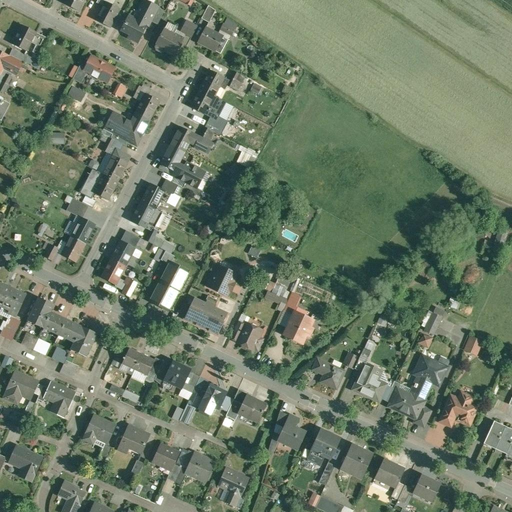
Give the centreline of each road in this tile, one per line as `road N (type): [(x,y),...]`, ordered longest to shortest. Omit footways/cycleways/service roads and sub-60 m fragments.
road 1 (residential): [(77,290),(181,89),(14,0)]
road 2 (residential): [(477,476),(125,311)]
road 3 (residential): [(55,463),(166,511)]
